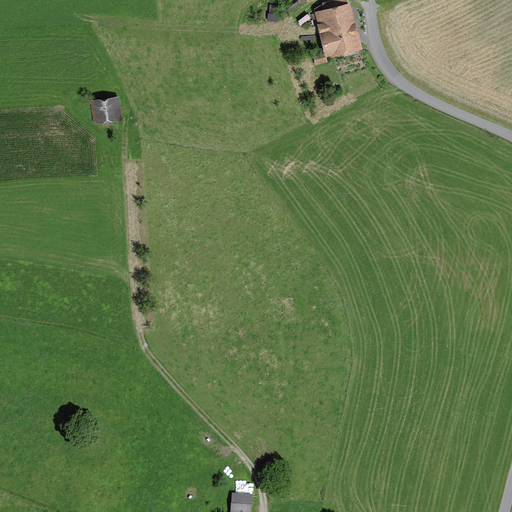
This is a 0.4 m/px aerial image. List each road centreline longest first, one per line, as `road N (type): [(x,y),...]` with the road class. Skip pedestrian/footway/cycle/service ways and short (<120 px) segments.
road 1 (track): [(126,148),(137,329),(169,381),(244,467),(263,511)]
road 2 (unclassified): [(511,136),(393,75),(378,52),(369,0)]
